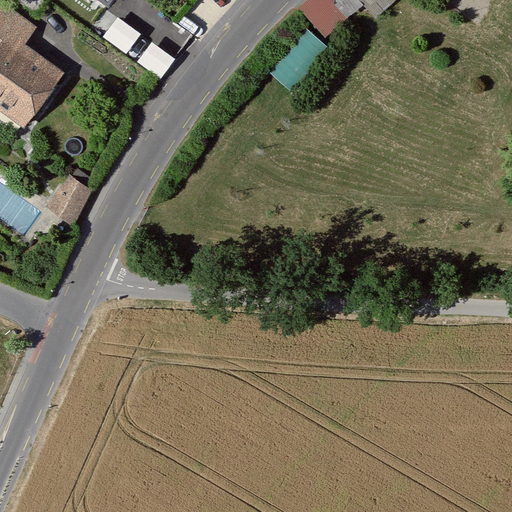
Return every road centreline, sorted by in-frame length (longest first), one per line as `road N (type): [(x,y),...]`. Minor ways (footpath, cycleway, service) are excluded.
road 1 (track): [(87,274),(163,289),(511,308)]
road 2 (tertiary): [(62,327),(141,169),(272,0)]
road 3 (tertiary): [(0,474),(62,327)]
